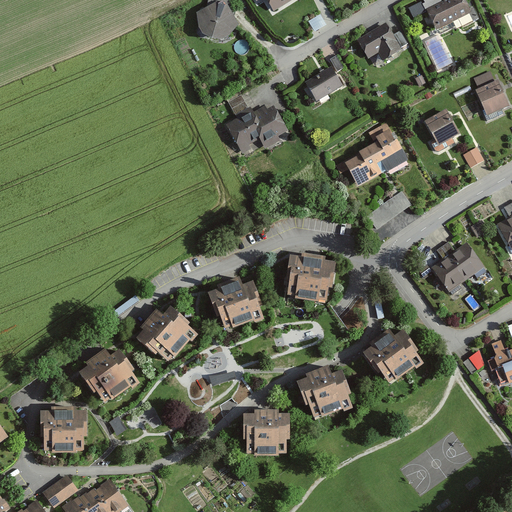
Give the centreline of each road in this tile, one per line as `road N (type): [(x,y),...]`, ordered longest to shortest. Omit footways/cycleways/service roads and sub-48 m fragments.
road 1 (residential): [(83,471),(37,473),(27,445),(37,391),(93,340),(169,288),(302,237),(342,245),(361,267)]
road 2 (residential): [(370,302),(366,340),(255,397),(192,449),(149,467),(83,471)]
road 3 (residential): [(388,250),(453,339),(511,310)]
road 4 (residential): [(511,174),(388,250)]
road 5 (residential): [(285,61),(392,0)]
